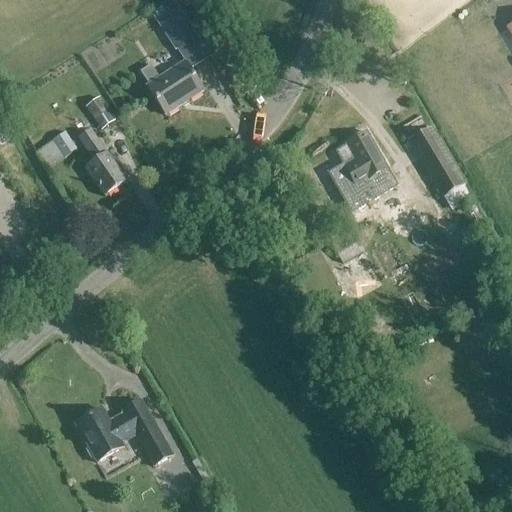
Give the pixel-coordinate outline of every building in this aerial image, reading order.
[(196,39),(174,5),(154,18),(176,52),(196,39)] [(147,88),(165,117),(203,93),(184,64),(159,81),(150,67),(140,74),(149,87),(147,88)] [(86,109),(97,126),(102,132),(116,123),(100,100),(86,109)] [(321,115),(336,121),(341,110),(325,104),(321,115)] [(469,195),(464,187),(430,130),(408,143),(427,174),(426,175),(430,181),(424,185),(441,212),(469,195)] [(95,164),(86,170),(105,198),(125,183),(106,156),(107,156),(90,133),(79,141),(95,164)] [(52,142),(64,160),(76,152),(64,134),(52,142)] [(380,188),(374,178),(387,171),(366,134),(346,146),(346,147),(335,153),(356,189),(354,190),(360,200),(380,188)] [(0,224),(22,215),(0,163),(0,224)] [(332,247),(343,267),(365,255),(353,235),(332,247)] [(102,411),(75,427),(87,448),(86,452),(90,460),(95,462),(97,465),(124,449),(121,444),(135,436),(153,469),(172,458),(141,403),(122,414),(124,417),(110,425),(102,411)]
